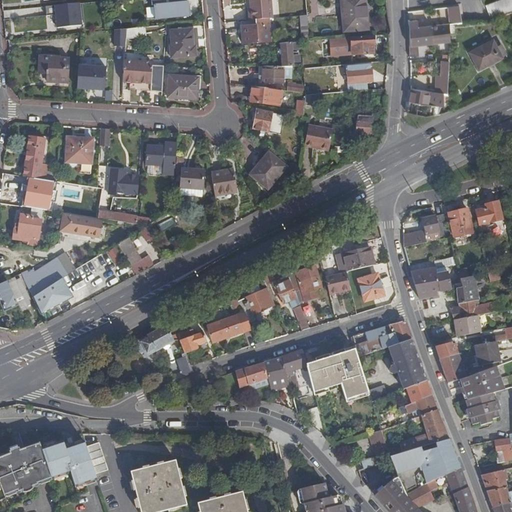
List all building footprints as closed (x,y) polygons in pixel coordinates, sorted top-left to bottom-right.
[(151,0),(151,5),(153,5),(155,19),(190,16),(189,6),(187,7),(186,0),(151,0)] [(248,7),(249,20),(259,19),(268,19),(271,18),(269,0),(249,0),(250,7),(248,7)] [(365,0),(342,0),(345,29),(367,26),(365,0)] [(511,0),(505,0),(486,9),(490,20),(498,17),(511,12),(511,0)] [(80,3),(46,6),(47,15),(56,14),(57,28),(82,25),(80,3)] [(459,7),(448,8),(450,24),(452,24),(456,24),(461,23),(459,7)] [(511,24),(511,12),(498,17),(504,29),(511,27),(511,25),(511,24)] [(270,41),(268,19),(259,19),(259,24),(242,26),(243,43),(270,41)] [(422,45),(450,41),(450,32),(450,24),(419,28),(419,20),(409,22),(410,29),(411,56),(417,56),(417,51),(417,46),(422,45)] [(139,36),(139,27),(127,28),(126,36),(139,36)] [(307,27),(300,27),(301,41),(308,41),(307,27)] [(193,55),(191,30),(171,31),(172,46),(169,46),(171,58),(193,55)] [(373,37),(326,40),(327,56),(372,53),(371,46),(373,46),(373,37)] [(493,40),(470,51),(478,69),(501,57),(493,40)] [(288,47),(280,48),(282,63),(297,61),(297,54),(289,55),(288,47)] [(60,58),(39,57),(39,70),(47,71),(47,74),(47,80),(58,81),(58,83),(67,84),(69,60),(60,59),(60,58)] [(448,83),(449,61),(442,61),(437,61),(437,75),(433,74),(433,82),(448,83)] [(123,82),(151,84),(152,66),(152,63),(124,62),(123,82)] [(78,65),(77,89),(105,91),(106,67),(78,65)] [(164,67),(152,66),(151,84),(151,91),(162,92),(164,67)] [(283,70),(283,66),(259,66),(259,82),(283,83),(283,79),(283,70)] [(291,71),(283,70),(283,79),(291,79),(291,71)] [(198,78),(169,76),(168,96),(197,98),(198,78)] [(448,89),(448,83),(433,82),(432,89),(437,89),(438,94),(445,95),(447,95),(447,93),(448,89)] [(274,104),(276,88),(252,86),(251,102),(274,104)] [(456,86),(448,89),(447,93),(451,100),(452,103),(459,99),(455,91),(456,86)] [(375,99),(374,90),(359,91),(360,100),(375,99)] [(407,111),(428,115),(428,105),(439,106),(443,107),(445,95),(438,94),(411,90),(407,111)] [(314,95),(306,95),(305,99),(304,103),(313,103),(314,95)] [(297,99),(295,113),(302,114),(304,103),(305,99),(297,99)] [(380,101),(370,101),(370,110),(380,110),(380,101)] [(439,106),(428,105),(428,115),(437,114),(439,106)] [(371,117),(371,114),(370,114),(370,108),(362,108),(362,114),(355,114),(355,140),(366,140),(366,137),(369,137),(370,117),(371,117)] [(271,112),(256,110),(253,128),(268,131),(269,127),(271,112)] [(303,148),(328,152),(331,130),(306,126),(303,148)] [(268,131),(268,135),(276,136),(277,128),(269,127),(268,131)] [(110,129),(101,129),(99,146),(109,147),(110,129)] [(29,137),(23,176),(45,179),(46,171),(47,166),(41,166),(45,139),(29,137)] [(93,140),(67,138),(65,159),(82,161),(91,161),(93,140)] [(161,174),(173,175),(176,146),(163,145),(162,148),(145,147),(143,165),(161,167),(161,174)] [(285,166),(267,152),(251,174),(268,187),(285,166)] [(231,169),(209,172),(212,193),(234,189),(231,169)] [(179,189),(201,191),(203,172),(181,170),(180,176),(179,185),(179,189)] [(56,172),(46,171),(45,179),(56,180),(56,172)] [(106,195),(113,195),(113,193),(135,196),(137,179),(123,178),(124,172),(109,171),(106,195)] [(54,182),(28,178),(24,205),(49,209),(54,182)] [(201,191),(179,189),(178,197),(200,198),(201,191)] [(477,210),(481,224),(503,218),(498,201),(487,203),(487,207),(477,210)] [(28,244),(36,245),(42,209),(32,208),(31,216),(21,215),(20,224),(15,224),(13,238),(28,240),(28,244)] [(112,210),(99,208),(99,216),(102,217),(111,218),(112,210)] [(449,213),(455,237),(474,233),(468,209),(449,213)] [(133,213),(112,210),(111,218),(114,218),(151,223),(160,217),(144,215),(144,218),(140,218),(139,216),(133,216),(133,213)] [(62,212),(60,225),(59,230),(100,235),(102,217),(99,216),(62,212)] [(429,238),(429,241),(448,237),(442,215),(423,220),(427,237),(428,236),(429,238)] [(160,230),(174,223),(171,218),(158,225),(160,230)] [(415,234),(404,237),(404,248),(425,242),(424,239),(422,232),(415,234)] [(143,255),(132,235),(131,236),(121,242),(128,255),(130,258),(133,263),(134,264),(136,263),(135,260),(143,255)] [(80,245),(61,257),(72,274),(91,262),(80,245)] [(125,255),(119,245),(111,250),(117,260),(125,255)] [(369,246),(335,255),(340,272),(346,271),(374,264),(369,246)] [(150,252),(143,255),(135,260),(136,263),(134,264),(137,269),(146,264),(154,260),(150,252)] [(32,270),(27,273),(37,296),(51,287),(72,274),(61,257),(35,274),(32,270)] [(435,269),(436,269),(436,271),(446,269),(456,266),(454,258),(434,263),(435,269)] [(316,265),(295,272),(304,302),(319,298),(317,290),(323,288),(316,265)] [(498,265),(488,267),(491,281),(502,279),(498,265)] [(435,269),(411,272),(419,299),(420,298),(438,295),(438,292),(440,291),(437,275),(436,271),(436,269),(435,269)] [(329,293),(351,287),(346,271),(340,272),(325,276),(329,293)] [(377,273),(359,278),(365,300),(384,295),(377,273)] [(447,273),(437,275),(440,291),(445,290),(450,289),(447,273)] [(287,275),(273,281),(275,285),(289,280),(287,275)] [(469,278),(468,275),(459,277),(462,287),(446,292),(447,298),(458,296),(459,299),(459,304),(475,301),(479,300),(473,277),(469,278)] [(25,276),(20,279),(31,304),(36,301),(25,276)] [(19,277),(13,280),(23,302),(26,310),(32,307),(31,304),(20,279),(19,277)] [(13,280),(12,278),(0,283),(0,300),(4,310),(23,302),(13,280)] [(283,303),(297,297),(289,280),(275,285),(283,303)] [(254,313),(275,305),(268,288),(255,292),(252,286),(238,292),(241,298),(234,301),(242,313),(244,317),(247,323),(248,325),(257,321),(254,313)] [(51,287),(37,296),(44,314),(55,308),(48,295),(53,292),(51,287)] [(450,309),(455,320),(479,315),(505,310),(504,301),(511,299),(511,293),(496,297),(497,302),(475,306),(475,301),(459,304),(460,307),(450,309)] [(308,323),(300,304),(292,307),(300,326),(308,323)] [(212,342),(251,330),(248,325),(247,323),(244,317),(242,313),(205,324),(207,329),(212,342)] [(455,320),(458,338),(460,337),(467,336),(474,334),(482,332),(479,315),(455,320)] [(404,320),(352,337),(356,350),(358,356),(388,347),(411,340),(404,320)] [(149,355),(177,339),(175,335),(170,326),(169,324),(140,340),(149,355)] [(511,325),(505,327),(505,334),(495,336),(495,341),(497,341),(502,340),(511,337),(511,325)] [(196,329),(175,335),(177,339),(183,340),(197,335),(196,329)] [(197,343),(206,340),(203,333),(197,335),(183,340),(186,351),(198,346),(197,343)] [(504,346),(511,344),(511,337),(502,340),(504,346)] [(400,378),(405,390),(407,389),(427,382),(411,340),(388,347),(390,355),(394,354),(403,377),(400,378)] [(453,341),(436,348),(438,354),(458,350),(456,343),(453,344),(453,341)] [(501,360),(497,341),(495,341),(476,346),(480,365),(501,360)] [(316,362),(313,350),(304,353),(313,387),(314,391),(342,383),(346,398),(369,392),(358,356),(356,350),(316,362)] [(466,373),(458,350),(438,354),(447,378),(458,375),(466,373)] [(307,388),(313,387),(304,353),(303,351),(283,357),(283,358),(287,374),(302,369),(307,388)] [(390,355),(396,368),(400,378),(403,377),(394,354),(390,355)] [(185,357),(177,358),(181,374),(189,372),(185,357)] [(277,388),(289,384),(287,374),(283,358),(265,364),(270,381),(271,386),(272,388),(272,389),(277,388)] [(255,384),(270,381),(265,364),(244,370),(248,384),(251,392),(257,390),(255,384)] [(388,369),(388,371),(388,372),(390,374),(392,374),(394,374),(395,372),(396,371),(396,368),(395,367),(393,366),(391,366),(389,367),(388,369)] [(501,390),(495,366),(466,373),(458,375),(459,378),(461,385),(457,386),(458,391),(462,390),(464,398),(465,400),(493,392),(501,390)] [(240,386),(248,384),(244,370),(236,373),(240,386)] [(257,390),(271,386),(270,381),(255,384),(257,390)] [(407,389),(413,404),(433,396),(427,382),(407,389)] [(383,387),(369,392),(372,402),(378,400),(386,397),(383,387)] [(403,391),(408,406),(413,404),(407,389),(405,390),(403,391)] [(498,410),(493,392),(465,400),(467,409),(466,410),(468,418),(470,418),(472,424),(479,422),(479,425),(491,421),(490,418),(497,417),(495,411),(498,410)] [(414,415),(416,419),(439,411),(433,396),(413,404),(408,406),(406,407),(408,413),(408,414),(418,410),(420,413),(414,415)] [(403,448),(404,452),(415,449),(449,440),(439,411),(416,419),(415,419),(416,423),(422,421),(428,435),(401,443),(402,448),(403,448)] [(320,433),(326,432),(323,421),(317,422),(320,433)] [(370,435),(376,456),(387,452),(382,432),(370,435)] [(496,440),(499,462),(511,459),(511,443),(510,437),(496,440)] [(39,442),(21,448),(23,454),(41,448),(39,442)] [(75,487),(97,479),(96,475),(86,447),(84,442),(66,448),(64,442),(41,449),(51,477),(51,479),(70,473),(75,487)] [(108,471),(99,443),(86,447),(96,475),(108,471)] [(417,454),(415,449),(404,452),(400,453),(397,454),(392,455),(400,471),(411,492),(427,485),(441,478),(447,475),(461,468),(451,445),(417,454)] [(34,483),(51,477),(41,449),(41,448),(23,454),(21,448),(21,446),(9,450),(9,452),(11,456),(7,457),(6,456),(0,458),(0,486),(2,493),(17,487),(18,491),(35,485),(34,483)] [(387,452),(389,456),(392,455),(397,454),(400,453),(404,452),(403,448),(402,448),(387,452)] [(160,511),(187,505),(175,462),(131,472),(142,511),(160,511)] [(510,470),(509,467),(480,473),(492,505),(511,501),(511,489),(508,490),(505,479),(509,479),(507,470),(510,470)] [(477,511),(472,497),(461,468),(447,475),(459,511),(477,511)] [(392,474),(376,495),(390,511),(420,511),(417,508),(412,503),(408,493),(411,492),(400,471),(392,474)] [(443,483),(441,478),(427,485),(429,490),(443,483)] [(325,484),(308,488),(314,511),(323,511),(317,487),(326,485),(325,484)] [(345,511),(343,506),(342,505),(339,506),(337,498),(335,496),(329,498),(326,485),(317,487),(323,511),(345,511)] [(429,490),(427,485),(411,492),(408,493),(412,503),(417,508),(433,499),(429,490)] [(314,511),(308,488),(301,489),(306,511),(314,511)] [(247,511),(242,493),(199,504),(201,511),(247,511)] [(511,511),(511,501),(492,505),(494,511),(511,511)]
